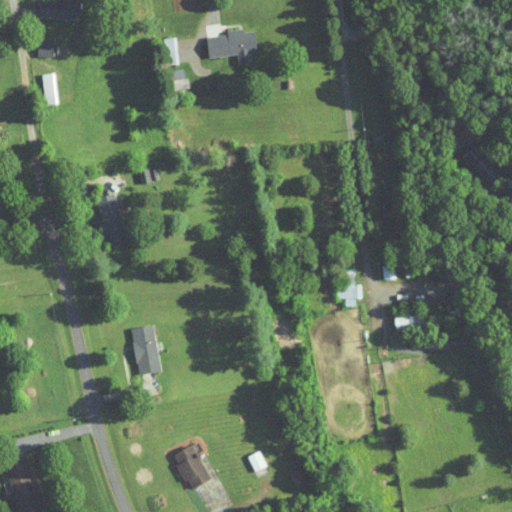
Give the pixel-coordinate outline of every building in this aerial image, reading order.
[(27,0),(27,11),(62,12),(62,0),(27,0)] [(246,44),(243,21),(216,25),(216,27),(195,30),(198,51),(226,47),(227,57),(240,55),(239,45),(246,44)] [(154,58),(166,57),(165,30),(153,31),(154,58)] [(26,50),(40,50),(41,36),(26,35),(26,50)] [(162,83),(178,82),(177,70),(172,71),(172,62),(160,63),(162,83)] [(47,97),(43,66),(30,67),(34,98),(47,97)] [(450,151),(477,181),(490,168),(464,139),(450,151)] [(105,186),(84,191),(95,238),(117,233),(105,186)] [(334,299),(344,299),(344,291),(350,291),(350,278),(344,278),(343,262),(331,262),(332,281),(325,281),(326,291),(334,291),(334,299)] [(383,307),(384,320),(411,319),(411,306),(383,307)] [(150,364),(142,318),(120,322),(127,368),(150,364)] [(161,447),(173,475),(177,473),(181,481),(199,474),(185,437),(161,447)] [(255,460),(248,444),(236,449),(243,465),(255,460)] [(0,480),(8,509),(29,504),(14,454),(0,458),(0,480)]
